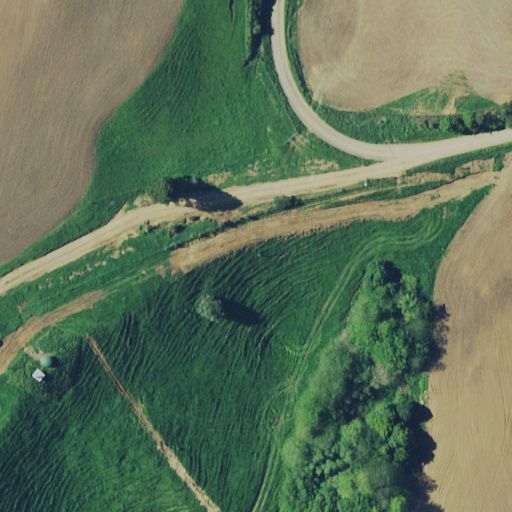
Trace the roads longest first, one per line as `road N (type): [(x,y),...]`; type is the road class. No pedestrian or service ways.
road 1 (track): [(0,287),(155,208),(383,170),(455,148)]
road 2 (unclassified): [(279,0),(283,71),(326,133),(390,152),(511,135)]
